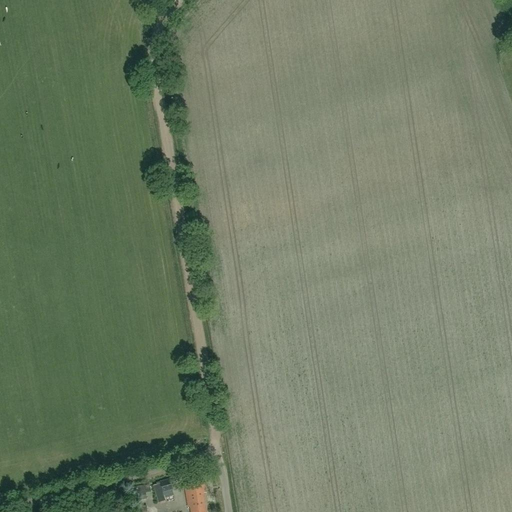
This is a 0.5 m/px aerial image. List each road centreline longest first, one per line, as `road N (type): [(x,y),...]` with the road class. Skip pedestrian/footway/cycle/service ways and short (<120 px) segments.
road 1 (track): [(179,0),(152,36),(152,56),(214,457)]
road 2 (unclassified): [(228,511),(221,467),(209,456),(0,509)]
